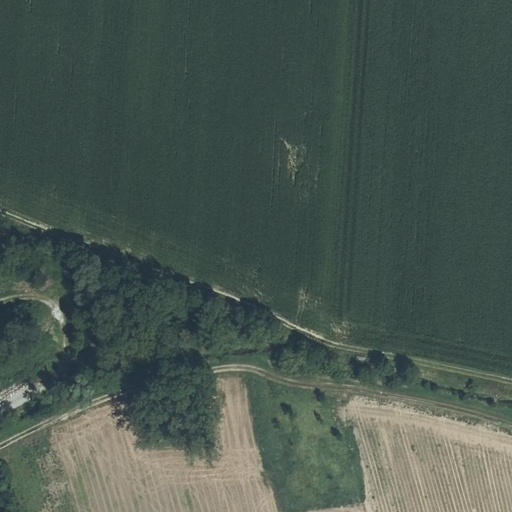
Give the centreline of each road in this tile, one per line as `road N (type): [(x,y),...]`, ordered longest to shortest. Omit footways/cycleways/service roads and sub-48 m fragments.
road 1 (track): [(401,359),(322,341),(233,297),(0,212)]
road 2 (track): [(511,424),(367,391),(293,384),(248,368)]
road 3 (track): [(248,368),(109,393),(0,447)]
